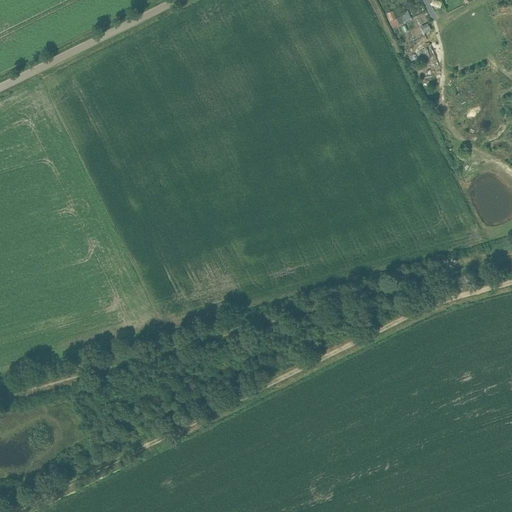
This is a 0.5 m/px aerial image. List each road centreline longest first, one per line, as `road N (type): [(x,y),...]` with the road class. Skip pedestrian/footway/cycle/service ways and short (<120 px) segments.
road 1 (track): [(11,511),(421,308),(511,281)]
road 2 (unclassified): [(0,86),(177,0)]
